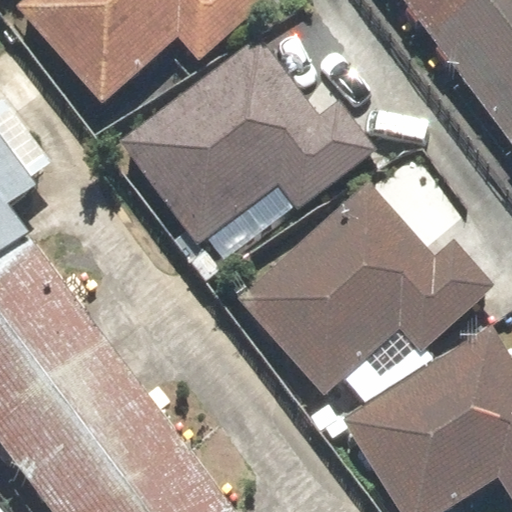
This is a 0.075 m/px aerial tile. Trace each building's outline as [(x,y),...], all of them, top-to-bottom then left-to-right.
[(256,0),(39,0),(16,22),(97,113),(172,48),(195,73),(265,10),(256,0)] [(511,0),(395,0),(511,156),(511,0)] [(200,249),(267,198),(290,227),(369,165),(331,117),(316,129),(258,51),(125,149),(200,249)] [(324,410),(395,346),(416,368),(488,296),(449,256),(431,273),(366,201),(239,316),(324,410)] [(217,511),(0,228),(0,471),(31,511),(217,511)] [(509,511),(511,511),(511,379),(485,339),(343,432),(396,511),(460,511),(494,490),(509,511)]
